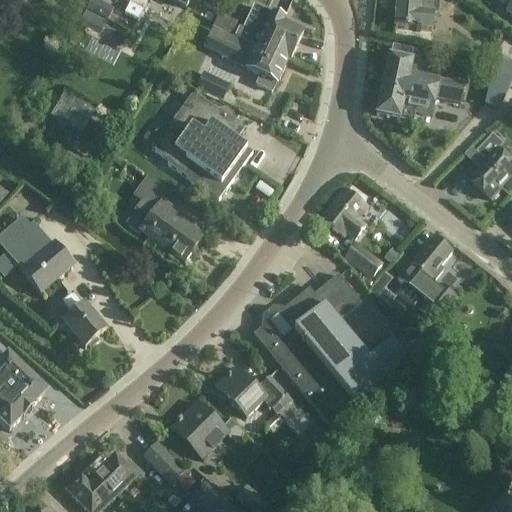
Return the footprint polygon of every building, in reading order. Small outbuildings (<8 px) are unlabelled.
[(121,0),(129,4),(124,13),(138,20),(142,10),(144,11),(149,0),(121,0)] [(163,0),(185,11),(190,0),(163,0)] [(396,0),(394,31),(415,33),(415,32),(431,33),(432,17),(438,18),(439,0),(436,0),(396,0)] [(261,39),(256,49),(287,63),(289,64),(303,34),(282,25),(284,22),(272,16),(271,17),(254,9),(243,30),(261,39)] [(217,17),(212,28),(213,29),(231,37),(236,26),(217,17)] [(219,59),(246,71),(245,72),(259,78),(254,88),(272,96),(276,87),(287,63),(256,49),(255,51),(229,38),(219,59)] [(392,48),(390,60),(388,60),(376,117),(400,123),(413,126),(415,116),(432,119),(435,102),(460,107),(464,86),(440,82),(409,75),(411,64),(409,64),(411,52),(392,48)] [(195,91),(219,103),(222,104),(230,87),(203,74),(195,91)] [(83,134),(98,113),(71,94),(56,116),(83,134)] [(484,107),(494,112),(499,101),(487,95),(484,107)] [(203,189),(209,180),(220,187),(226,179),(234,178),(244,164),(242,157),(246,152),(235,144),(243,132),(242,129),(233,122),(232,117),(225,112),(216,113),(194,98),(190,98),(153,150),(154,154),(162,160),(162,164),(198,189),(203,189)] [(480,169),(482,170),(469,184),(491,204),(511,181),(511,165),(498,152),(503,147),(493,137),(476,155),(485,163),(480,169)] [(94,167),(70,154),(62,165),(87,179),(94,167)] [(127,224),(140,234),(184,266),(202,240),(195,236),(198,232),(163,207),(172,194),(150,181),(136,201),(141,204),(127,224)] [(0,206),(10,193),(0,185),(0,206)] [(321,222),(343,239),(366,210),(360,206),(365,199),(353,191),(348,196),(343,192),(321,222)] [(0,260),(0,276),(4,281),(18,269),(21,273),(19,274),(20,275),(39,298),(40,299),(75,270),(54,245),(49,249),(31,227),(2,251),(6,256),(0,260)] [(394,287),(397,283),(417,299),(425,288),(429,282),(451,256),(433,240),(411,267),(410,265),(405,271),(397,264),(384,279),(394,287)] [(342,262),(371,283),(384,266),(355,244),(342,262)] [(256,335),(255,341),(307,404),(298,411),(313,429),(314,428),(321,436),(411,362),(392,340),(367,361),(337,326),(360,306),(337,278),(311,299),(306,293),(280,315),(274,314),(266,321),(265,327),(256,335)] [(71,318),(67,321),(62,325),(85,351),(105,334),(83,308),(73,296),(71,297),(71,296),(60,305),(71,318)] [(0,425),(9,434),(22,420),(22,421),(24,419),(23,418),(30,411),(31,412),(33,410),(32,410),(45,396),(7,360),(5,362),(0,356),(0,425)] [(215,390),(245,422),(263,404),(275,417),(264,428),(272,436),(283,426),(299,442),(313,429),(298,411),(296,413),(305,423),(295,412),(297,411),(291,404),(283,395),(282,393),(269,379),(255,392),(235,371),(215,390)] [(170,432),(201,463),(226,439),(235,447),(244,438),(230,423),(222,431),(196,406),(170,432)] [(186,474),(168,457),(156,445),(141,460),(170,489),(176,484),(186,495),(196,485),(185,475),(186,474)] [(81,477),(65,493),(84,511),(102,511),(128,487),(140,477),(127,463),(124,466),(114,455),(105,464),(101,460),(82,478),(81,477)] [(195,494),(205,503),(197,511),(230,511),(201,487),(195,494)] [(265,511),(269,508),(246,488),(234,502),(246,511),(265,511)]
